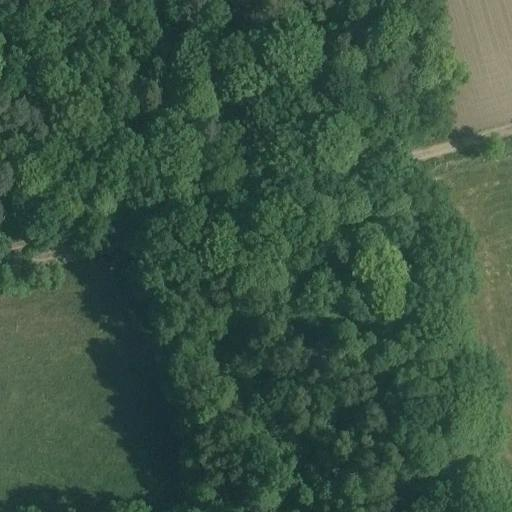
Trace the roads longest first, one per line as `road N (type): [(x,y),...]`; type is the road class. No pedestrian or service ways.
road 1 (track): [(135,239),(511,131)]
road 2 (track): [(0,53),(135,239)]
road 3 (track): [(0,270),(135,239)]
road 4 (unknown): [(0,252),(123,215)]
